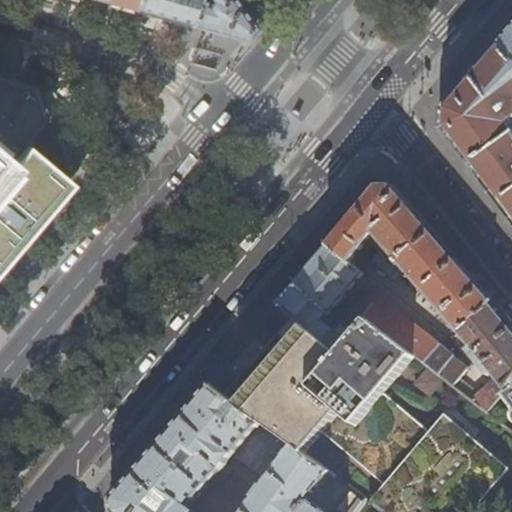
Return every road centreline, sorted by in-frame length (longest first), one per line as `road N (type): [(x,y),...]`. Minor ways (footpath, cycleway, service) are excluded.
road 1 (primary): [(39,504),(370,105)]
road 2 (primary): [(303,17),(0,377)]
road 3 (tertiary): [(370,105),(511,281)]
road 4 (primary): [(370,105),(458,0)]
